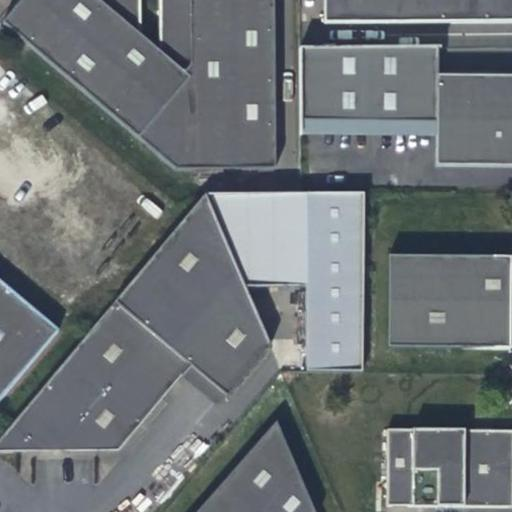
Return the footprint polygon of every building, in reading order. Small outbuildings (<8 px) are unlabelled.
[(17,0),(0,21),(0,22),(173,171),(270,171),(268,0),(154,0),(154,53),(136,35),(136,0),(17,0)] [(511,0),(318,0),(319,25),(511,24),(511,0)] [(435,49),(299,49),(299,123),(436,124),(436,137),(436,167),(511,166),(511,76),(435,77),(435,49)] [(436,124),(299,123),(299,136),(436,137),(436,124)] [(226,395),(268,343),(244,285),(205,194),(0,438),(0,453),(117,449),(179,375),(188,365),(226,395)] [(272,194),(205,194),(244,285),(272,285),(272,194)] [(361,373),(362,194),(272,194),(272,285),(306,285),(305,373),(361,373)] [(511,258),(389,258),(388,348),(511,349),(511,314),(511,258)] [(0,399),(57,331),(0,283),(0,399)] [(226,395),(188,365),(179,375),(216,406),(226,395)] [(314,511),(275,419),(192,511),(314,511)] [(511,460),(511,434),(383,429),(380,506),(510,511),(511,460)]
